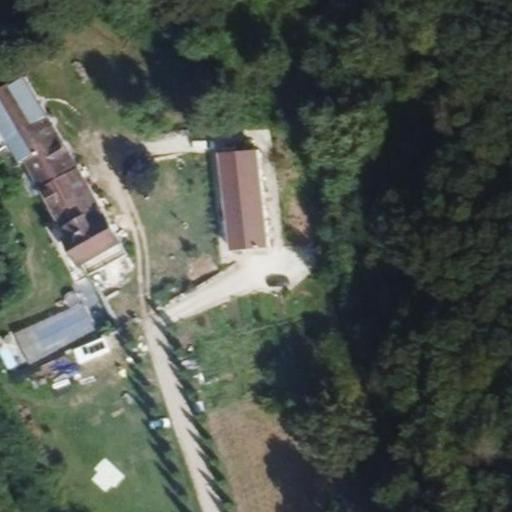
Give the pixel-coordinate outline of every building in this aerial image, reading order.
[(108,228),(22,84),(0,96),(0,153),(84,296),(159,252),(135,212),(108,228)] [(275,249),(264,147),(216,152),(227,255),(275,249)] [(96,327),(114,320),(105,299),(88,306),(96,327)] [(84,304),(16,333),(28,362),(97,332),(84,304)] [(434,385),(426,356),(424,356),(420,345),(400,351),(411,392),(434,385)]
